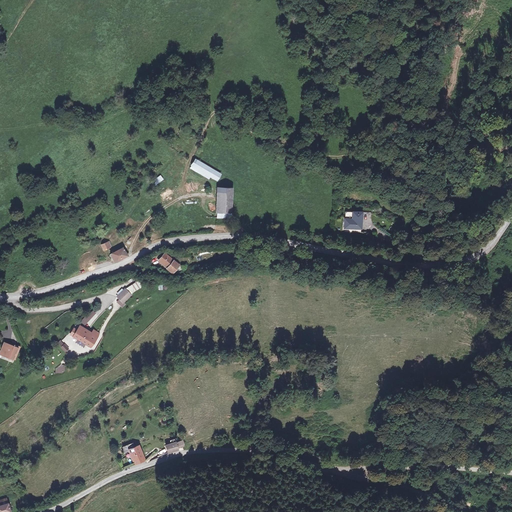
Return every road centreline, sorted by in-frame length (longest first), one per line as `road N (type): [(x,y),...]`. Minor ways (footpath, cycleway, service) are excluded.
road 1 (secondary): [(0,297),(112,268),(179,239),(267,238),(431,267),(479,257),(511,228)]
road 2 (unclassified): [(48,511),(127,471),(189,452),(265,450),(349,475)]
road 3 (unclassified): [(511,472),(434,464),(349,475)]
